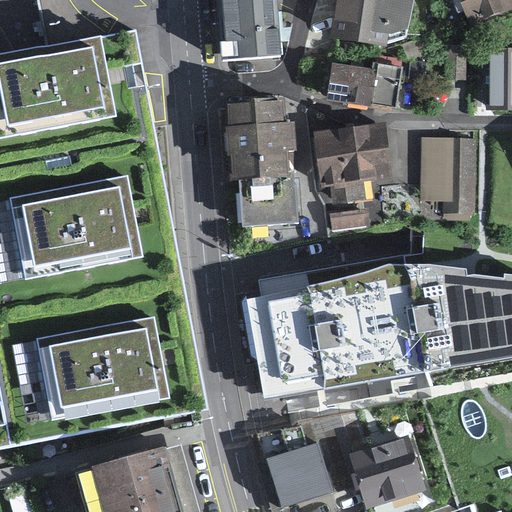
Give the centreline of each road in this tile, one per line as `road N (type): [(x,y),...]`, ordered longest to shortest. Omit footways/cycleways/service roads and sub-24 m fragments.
road 1 (primary): [(251,511),(208,300),(189,87)]
road 2 (residential): [(484,122),(356,118),(282,79)]
road 3 (unknown): [(227,278),(405,246)]
